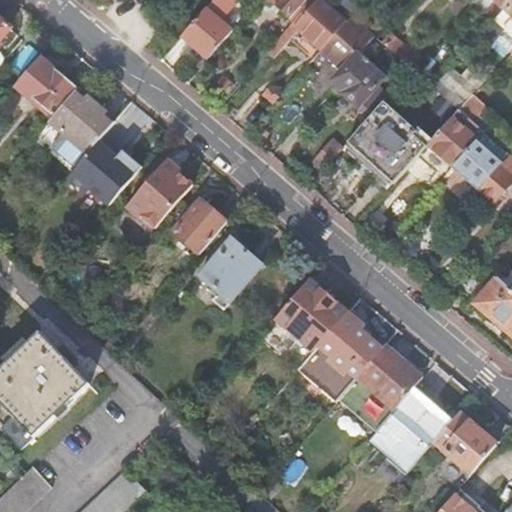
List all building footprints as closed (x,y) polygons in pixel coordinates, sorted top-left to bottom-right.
[(220,0),(213,0),(198,18),(182,36),(208,60),(233,30),(211,11),(221,1),(220,0)] [(269,0),(290,17),(294,21),(311,0),(269,0)] [(367,0),(365,0),(351,15),(358,21),(373,4),(367,0)] [(511,0),(495,0),(511,15),(511,0)] [(322,2),(298,29),(321,50),(344,22),(322,2)] [(0,43),(5,38),(13,29),(14,28),(0,15),(0,43)] [(351,15),(344,22),(321,50),(335,62),(332,65),(340,72),(332,82),(344,92),(342,94),(358,107),(370,117),(384,101),(387,97),(375,87),(384,78),(366,62),(367,61),(365,59),(364,61),(356,55),(374,35),(358,21),(351,15)] [(291,24),(278,39),(285,45),(298,29),(291,24)] [(5,38),(0,43),(0,68),(25,40),(13,29),(5,38)] [(395,38),(387,46),(400,58),(407,49),(395,38)] [(407,49),(400,58),(412,68),(423,56),(411,45),(407,49)] [(41,57),(15,87),(30,100),(32,97),(55,117),(79,89),(41,57)] [(55,117),(50,122),(45,128),(50,132),(40,144),(74,173),(88,155),(102,140),(117,122),(79,89),(55,117)] [(461,106),(459,109),(470,120),(483,130),(484,131),(492,139),(498,133),(476,114),(485,104),(473,93),(461,106)] [(370,117),(348,142),(349,143),(345,149),(378,177),(382,173),(394,183),(427,145),(433,139),(419,126),(416,129),(384,101),(370,117)] [(451,117),(433,139),(427,145),(453,168),(477,140),(451,117)] [(323,171),(343,148),(333,139),(314,162),(323,171)] [(74,173),(73,173),(99,196),(128,163),(102,140),(88,155),(74,173)] [(477,140),(453,168),(479,191),(503,163),(477,140)] [(503,163),(479,191),(494,204),(511,182),(511,156),(510,154),(503,163)] [(131,205),(158,228),(194,186),(167,163),(131,205)] [(174,232),(201,255),(228,222),(202,200),(174,232)] [(402,257),(413,267),(430,248),(419,238),(402,257)] [(234,239),(201,276),(231,301),(263,264),(234,239)] [(511,290),(498,278),(475,304),(511,335),(511,290)] [(310,280),(277,319),(315,351),(320,346),(348,313),(310,280)] [(315,351),(299,370),(337,403),(358,378),(383,349),(368,336),(361,330),(359,328),(363,325),(348,313),(320,346),(315,351)] [(74,368),(58,351),(41,333),(0,370),(0,402),(13,417),(0,428),(0,429),(20,450),(34,438),(34,439),(91,386),(74,368)] [(383,349),(358,378),(396,410),(413,391),(420,382),(399,364),(403,360),(386,345),(383,349)] [(396,410),(371,440),(409,473),(435,442),(451,423),(433,408),(434,406),(433,405),(432,407),(413,391),(396,410)] [(460,413),(451,423),(435,442),(473,474),(498,445),(460,413)] [(26,474),(0,497),(0,511),(27,511),(53,489),(33,468),(27,474),(26,474)] [(126,471),(82,511),(124,511),(147,491),(129,473),(128,474),(126,471)] [(475,511),(456,494),(440,511),(475,511)]
